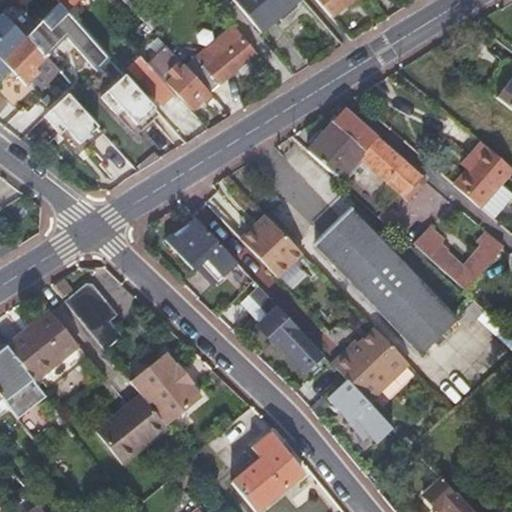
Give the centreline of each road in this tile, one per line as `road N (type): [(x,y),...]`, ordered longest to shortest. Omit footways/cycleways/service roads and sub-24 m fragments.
road 1 (residential): [(95,229),(468,0)]
road 2 (residential): [(95,229),(300,426),(370,511)]
road 3 (unknown): [(105,0),(111,36),(135,82),(202,163)]
road 4 (residential): [(95,229),(0,154)]
